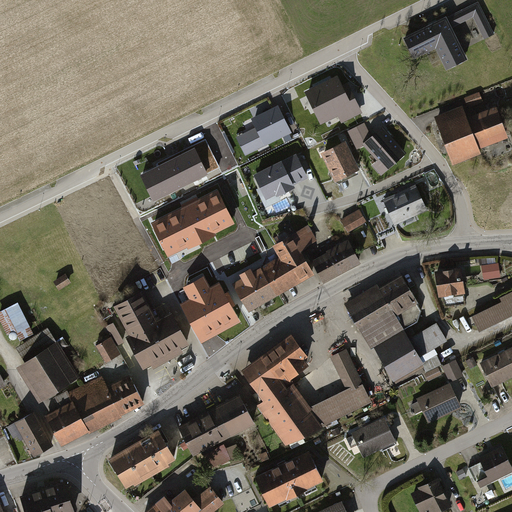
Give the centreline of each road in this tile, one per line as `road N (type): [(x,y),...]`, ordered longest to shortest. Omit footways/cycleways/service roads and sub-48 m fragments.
road 1 (tertiary): [(464,245),(367,269),(257,334),(131,427),(68,458)]
road 2 (residential): [(0,212),(339,48)]
road 3 (residential): [(339,48),(437,159),(461,205),(464,245)]
road 4 (residential): [(371,511),(374,489),(511,420)]
